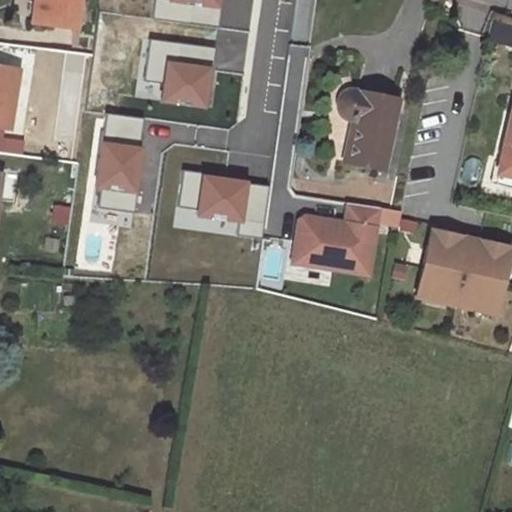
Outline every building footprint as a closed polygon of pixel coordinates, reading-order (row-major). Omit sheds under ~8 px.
[(75,29),(78,0),(37,0),(35,23),(75,29)] [(255,32),(212,26),(209,45),(201,44),(197,44),(193,47),(191,51),(190,58),(195,64),(198,66),(206,68),(202,102),(224,105),(225,98),(246,101),(255,32)] [(17,71),(0,67),(0,128),(7,129),(17,71)] [(396,102),(354,93),(354,92),(351,91),(344,93),(338,99),(338,103),(338,109),(339,112),(343,116),(351,120),(343,161),(383,169),(396,102)] [(246,101),(225,98),(224,105),(245,108),(246,101)] [(511,106),(498,167),(511,170),(511,106)] [(64,121),(50,119),(47,139),(62,142),(64,121)] [(511,170),(498,167),(497,173),(511,176),(511,170)] [(178,173),(175,208),(236,212),(235,234),(262,236),(266,180),(178,173)] [(107,201),(94,199),(94,200),(92,213),(91,223),(101,225),(103,218),(105,218),(107,201)] [(292,211),(286,267),(369,276),(375,224),(397,226),(399,208),(340,202),(339,216),(292,211)] [(462,238),(429,230),(415,297),(475,309),(477,303),(495,306),(508,247),(475,240),(467,273),(454,271),(462,238)] [(467,273),(475,240),(462,238),(454,271),(467,273)] [(58,241),(44,239),(43,250),(56,251),(58,241)] [(495,306),(477,303),(475,309),(493,313),(495,306)]
